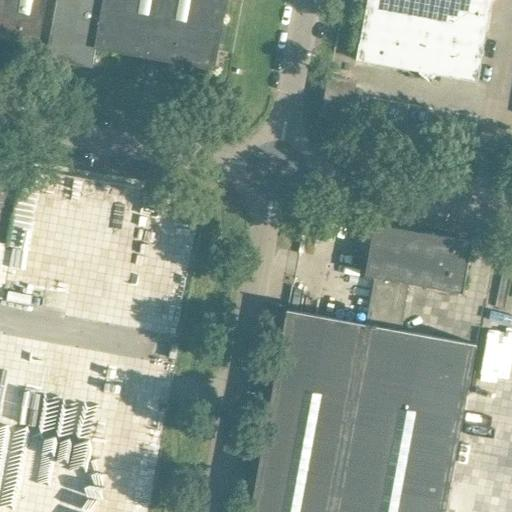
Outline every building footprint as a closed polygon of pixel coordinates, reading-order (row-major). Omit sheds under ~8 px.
[(45,0),(0,0),(0,30),(20,34),(18,45),(29,47),(31,36),(39,37),(45,0)] [(56,0),(46,59),(92,68),(96,48),(148,57),(160,59),(214,69),(226,0),(56,0)] [(369,0),(358,59),(476,80),(491,0),(369,0)] [(323,113),(348,118),(354,82),(330,77),(328,89),(323,113)] [(366,324),(298,312),(288,310),(281,343),(257,479),(254,495),(250,511),(446,511),(478,345),(401,331),(410,284),(463,294),(472,243),(473,241),(421,232),(411,230),(375,224),(365,276),(375,277),(366,324)] [(0,511),(148,511),(190,288),(0,253),(0,511)]
